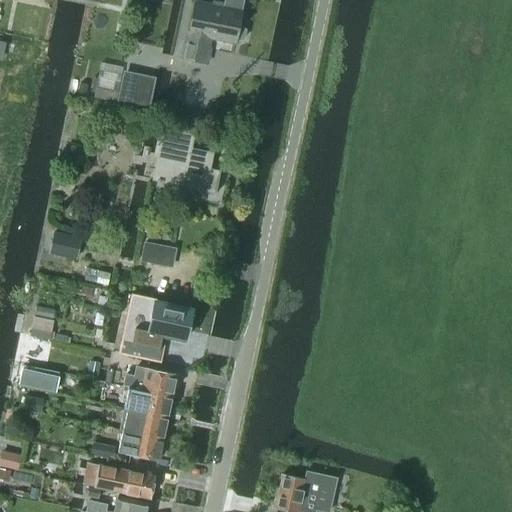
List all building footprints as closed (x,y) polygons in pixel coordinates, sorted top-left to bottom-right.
[(184,44),(181,58),(206,64),(209,50),(204,49),(206,37),(211,38),(234,43),(235,42),(243,40),(245,30),(238,25),(241,12),(229,10),(224,9),(225,4),(213,2),(212,6),(195,3),(186,45),(184,44)] [(93,99),(115,104),(120,76),(98,71),(93,99)] [(79,84),(77,93),(85,95),(87,85),(79,84)] [(192,142),(178,139),(180,131),(161,128),(151,180),(166,183),(214,193),(218,173),(208,170),(211,153),(191,149),(192,142)] [(53,233),(49,253),(75,259),(79,239),(53,233)] [(145,243),(141,261),(170,267),(174,250),(145,243)] [(91,296),(92,289),(80,287),(79,294),(91,296)] [(118,354),(160,363),(160,362),(160,361),(157,361),(162,335),(166,336),(185,340),(191,310),(155,302),(156,300),(131,295),(119,353),(118,354)] [(55,310),(36,306),(33,317),(53,321),(55,310)] [(49,340),(51,333),(31,328),(30,336),(49,340)] [(88,361),(85,377),(95,379),(98,364),(88,361)] [(136,371),(133,389),(171,397),(176,376),(145,369),(144,373),(136,371)] [(21,370),(18,383),(54,391),(57,378),(21,370)] [(108,385),(121,387),(124,375),(111,372),(108,385)] [(122,409),(167,419),(171,397),(133,389),(132,390),(127,389),(122,409)] [(43,400),(25,396),(22,410),(40,413),(43,400)] [(118,431),(121,432),(162,440),(166,419),(122,409),(118,431)] [(158,461),(162,440),(121,432),(117,453),(158,461)] [(90,456),(112,461),(114,448),(93,444),(90,456)] [(0,452),(0,467),(17,471),(20,456),(0,452)] [(81,484),(112,491),(150,499),(154,476),(116,469),(86,463),(81,484)] [(0,480),(8,482),(10,472),(0,469),(0,480)] [(282,474),(275,507),(296,511),(314,511),(315,509),(327,511),(336,477),(305,470),(303,479),(282,474)] [(85,498),(97,500),(99,489),(87,487),(85,498)] [(88,501),(85,511),(144,511),(147,504),(117,497),(113,511),(107,511),(104,511),(105,505),(88,501)]
